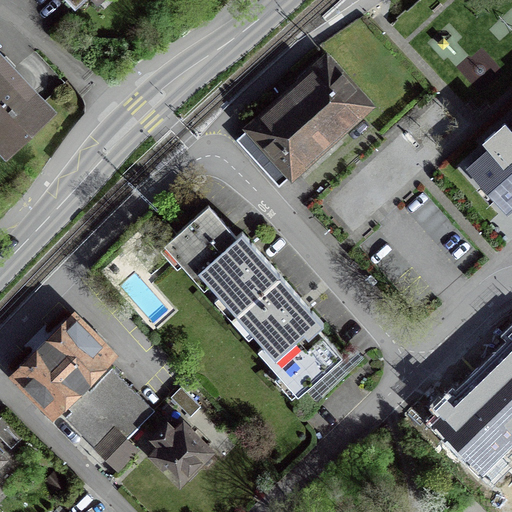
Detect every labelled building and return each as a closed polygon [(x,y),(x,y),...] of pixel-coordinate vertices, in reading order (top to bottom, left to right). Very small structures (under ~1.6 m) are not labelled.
[(60,0),(71,12),(83,0),(60,0)] [(284,170),(291,177),(372,105),(324,52),(281,91),(243,125),(249,132),(241,138),(276,177),(284,170)] [(0,53),(0,133),(13,147),(53,110),(0,53)] [(511,128),(492,146),(469,166),(506,208),(511,202),(511,128)] [(205,285),(211,279),(268,344),(261,350),(274,363),(299,392),(343,352),(318,324),(303,307),(252,250),(240,237),(210,204),(167,242),(197,276),(205,285)] [(51,418),(64,405),(83,385),(117,353),(74,310),(41,342),(8,373),(51,418)] [(511,437),(511,347),(511,348),(461,396),(435,421),(480,468),(511,437)] [(88,391),(83,385),(64,405),(71,412),(65,417),(116,470),(138,448),(128,438),(154,412),(112,368),(88,391)] [(197,406),(178,388),(169,397),(188,415),(197,406)] [(158,443),(148,453),(181,485),(215,449),(182,416),(173,425),(167,420),(151,437),(158,443)] [(20,437),(1,417),(0,417),(0,437),(10,447),(20,437)]
